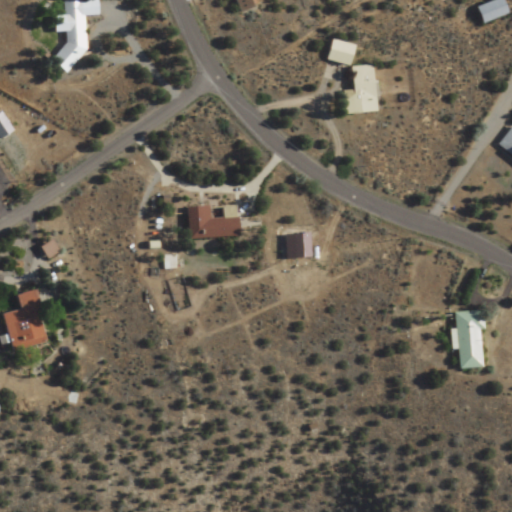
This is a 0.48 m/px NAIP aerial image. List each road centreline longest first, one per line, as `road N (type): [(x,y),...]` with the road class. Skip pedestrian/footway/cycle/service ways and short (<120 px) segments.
road 1 (residential): [(511,268),(375,214),(280,158),(185,0)]
road 2 (residential): [(227,75),(0,226)]
